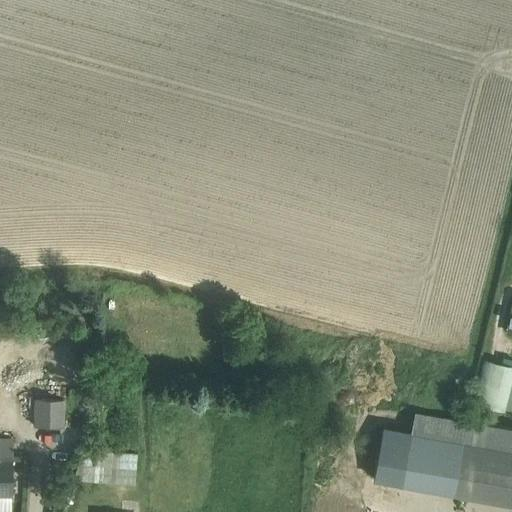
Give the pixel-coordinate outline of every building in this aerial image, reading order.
[(511,381),(511,369),(484,362),(473,406),(504,413),(511,381)] [(63,399),(36,399),(35,426),(63,427),(63,399)] [(13,440),(0,440),(0,456),(13,456),(13,440)] [(511,454),(461,445),(452,492),(511,502),(511,454)] [(83,448),(73,476),(135,480),(137,452),(83,448)] [(0,456),(0,494),(12,495),(13,456),(0,456)]
